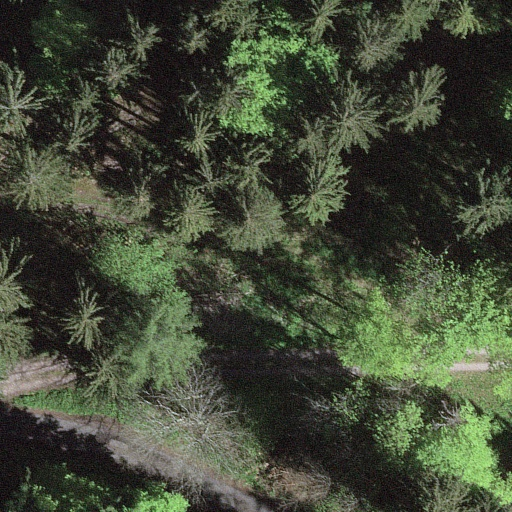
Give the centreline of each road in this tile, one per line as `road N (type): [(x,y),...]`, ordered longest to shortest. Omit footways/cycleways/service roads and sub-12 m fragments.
road 1 (track): [(511,336),(48,364),(0,389)]
road 2 (unclassified): [(379,511),(125,437),(0,424)]
